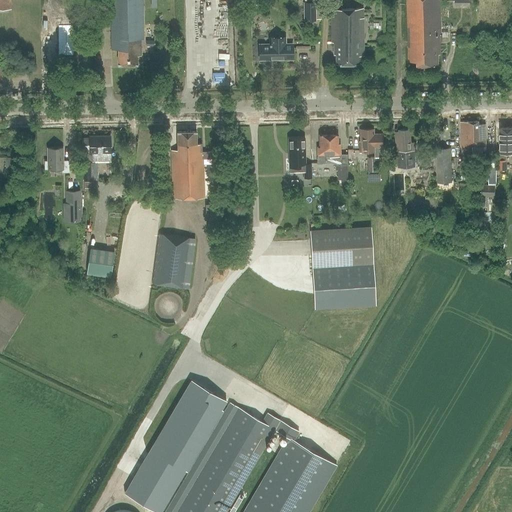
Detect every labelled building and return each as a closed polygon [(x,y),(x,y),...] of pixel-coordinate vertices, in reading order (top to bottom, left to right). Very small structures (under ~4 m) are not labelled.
[(0,0),(0,9),(11,9),(11,0),(0,0)] [(154,46),(154,41),(152,41),(152,35),(144,35),(143,0),(110,0),(111,50),(118,50),(118,56),(119,65),(137,64),(137,56),(141,55),(141,46),(154,46)] [(470,0),(407,0),(409,62),(418,62),(418,66),(439,66),(438,53),(441,52),(441,40),(443,40),(441,0),(453,0),(453,2),(471,2),(470,0)] [(315,21),(315,3),(305,3),(305,21),(315,21)] [(365,58),(364,8),(332,10),(333,45),(336,45),(336,57),(338,57),(338,67),(363,67),(363,58),(365,58)] [(76,24),(84,24),(84,10),(76,10),(76,24)] [(74,57),(74,26),(58,26),(58,57),(74,57)] [(259,45),(260,60),(293,59),(293,44),(283,44),(283,37),(271,38),(271,43),(269,43),(269,44),(259,45)] [(471,157),(471,147),(470,147),(469,121),(462,122),(463,157),(471,157)] [(470,147),(471,147),(487,146),(486,124),(479,124),(479,121),(469,121),(470,147)] [(507,153),(511,152),(511,127),(500,128),(501,153),(501,156),(499,156),(499,170),(507,170),(507,153)] [(412,142),(411,129),(399,130),(400,132),(396,132),(397,151),(398,151),(399,168),(416,167),(416,150),(417,150),(416,142),(412,142)] [(383,148),(383,134),(373,134),(373,130),(361,130),(361,142),(360,142),(360,152),(374,152),(374,148),(383,148)] [(173,198),(204,197),(203,157),(208,157),(215,157),(215,151),(202,151),(202,143),(197,143),(197,131),(178,131),(178,149),(171,149),(173,198)] [(111,162),(111,135),(89,136),(89,138),(82,138),(82,151),(82,179),(98,179),(98,162),(111,162)] [(347,180),(347,154),(340,155),(340,147),(337,147),(337,135),(319,135),(319,147),(317,147),(318,163),(336,163),(336,170),(337,170),(338,180),(347,180)] [(311,164),(305,164),(304,138),(288,138),(289,167),(300,167),(300,164),(304,164),(304,178),(311,178),(311,164)] [(63,172),(70,172),(69,161),(63,161),(63,148),(48,149),(48,161),(45,161),(45,169),(63,169),(63,172)] [(436,148),(436,159),(437,183),(453,182),(452,158),(451,148),(436,148)] [(377,172),(376,158),(368,158),(368,173),(377,172)] [(14,176),(14,163),(6,163),(6,176),(14,176)] [(465,183),(465,177),(460,177),(460,214),(476,214),(476,183),(465,183)] [(496,185),(482,185),(482,196),(489,196),(489,202),(495,202),(496,185)] [(81,222),(81,190),(66,191),(66,203),(64,203),(64,222),(81,222)] [(371,227),(310,231),(315,308),(376,304),(371,227)] [(195,238),(159,234),(153,284),(189,289),(195,238)] [(111,284),(115,258),(92,254),(88,280),(111,284)] [(157,511),(160,511),(226,400),(191,380),(125,493),(157,511)] [(262,420),(236,405),(234,409),(237,410),(177,511),(227,511),(276,429),(281,420),(267,412),(262,420)] [(309,511),(337,465),(307,448),(295,441),(300,432),(281,420),(276,429),(288,437),(244,511),(309,511)]
